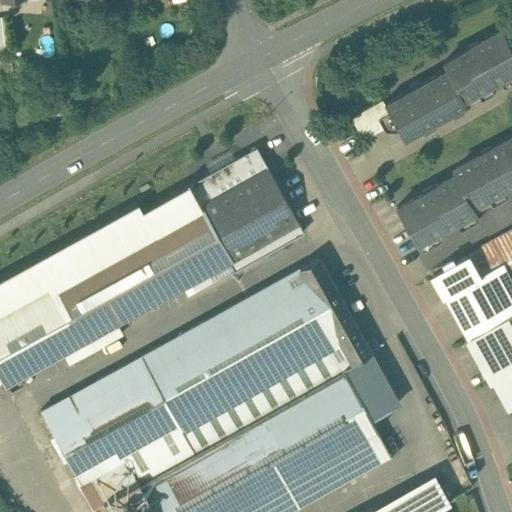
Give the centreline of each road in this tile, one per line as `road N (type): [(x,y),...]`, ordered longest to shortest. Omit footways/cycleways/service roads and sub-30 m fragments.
road 1 (residential): [(500,511),(456,397),(257,58)]
road 2 (secondary): [(0,203),(257,58)]
road 3 (secondary): [(257,58),(376,0)]
